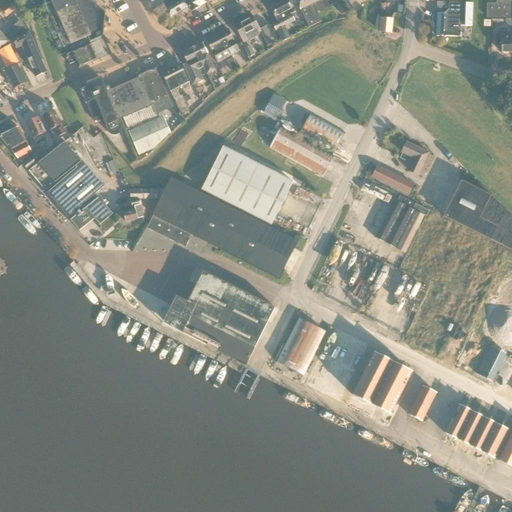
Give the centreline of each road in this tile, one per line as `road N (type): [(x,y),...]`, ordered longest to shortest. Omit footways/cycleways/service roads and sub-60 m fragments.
road 1 (unclassified): [(291,297),(207,257),(85,253),(0,158)]
road 2 (unclassified): [(291,297),(410,46)]
road 3 (unclassified): [(391,434),(256,366),(291,297)]
road 4 (residential): [(0,114),(154,43)]
road 5 (unclassified): [(426,363),(291,297)]
road 6 (unclassified): [(511,491),(391,434)]
